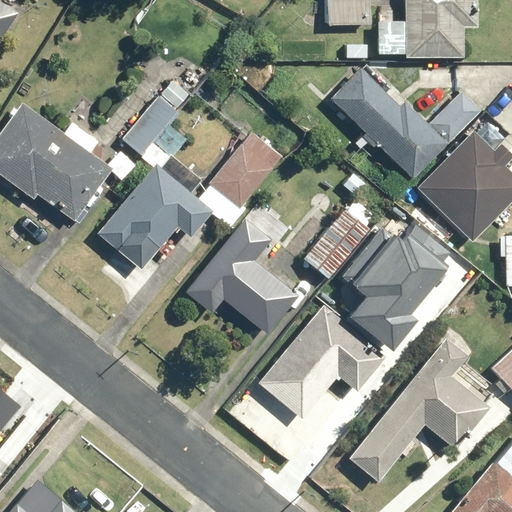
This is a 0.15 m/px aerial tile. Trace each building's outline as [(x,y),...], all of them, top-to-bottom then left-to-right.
[(321,0),(322,18),(360,18),(359,0),(321,0)] [(397,0),(398,54),(465,52),(463,0),(397,0)] [(355,65),(324,98),(405,174),(436,141),(355,65)] [(454,92),(423,122),(442,141),(472,111),(454,92)] [(104,168),(15,102),(0,122),(0,182),(61,227),(104,168)] [(203,182),(233,206),(275,156),(246,131),(203,182)] [(413,187),(466,239),(511,193),(511,182),(464,136),(413,187)] [(134,269),(169,227),(184,238),(204,210),(191,202),(192,201),(148,164),(90,232),(134,269)] [(298,254),(320,274),(361,229),(339,209),(298,254)] [(254,333),(288,293),(247,259),(261,241),(236,221),(179,292),(204,312),(214,299),(254,333)] [(368,292),(349,319),(393,351),(417,317),(411,313),(453,254),(411,224),(400,239),(383,226),(346,277),(368,292)] [(504,286),(511,286),(511,238),(502,239),(504,286)] [(349,392),(378,358),(358,342),(358,341),(317,307),(252,384),(295,420),(330,377),(349,392)] [(417,424),(448,448),(482,405),(451,381),(467,362),(437,338),(347,452),(377,475),(417,424)] [(511,340),(484,367),(511,395),(511,340)] [(0,388),(0,414),(13,399),(0,388)] [(511,511),(511,437),(490,464),(487,462),(452,505),(460,511),(511,511)] [(3,511),(67,511),(55,501),(45,511),(18,511),(10,505),(3,511)]
